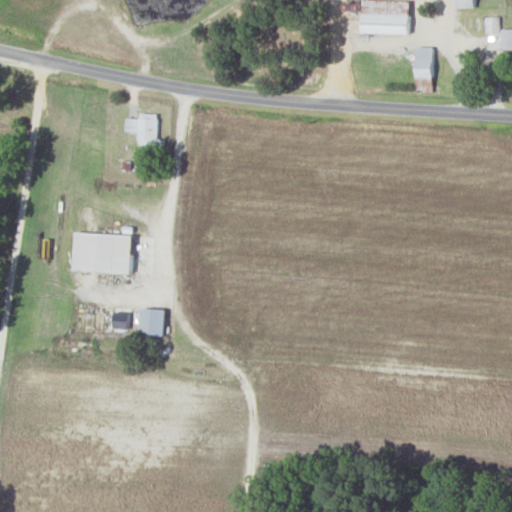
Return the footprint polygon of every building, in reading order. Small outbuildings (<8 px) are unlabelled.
[(411,0),(396,0),(363,0),(363,32),(410,33),(411,0)] [(418,46),(417,91),(434,91),(434,46),(418,46)] [(159,113),(141,112),(141,118),(126,117),(125,131),(139,131),(139,145),(164,146),(164,139),(158,138),(159,113)] [(133,272),(134,234),(77,232),(76,270),(133,272)] [(166,309),(142,308),(141,334),(165,335),(166,309)] [(114,328),(129,329),(130,312),(114,312),(114,328)]
